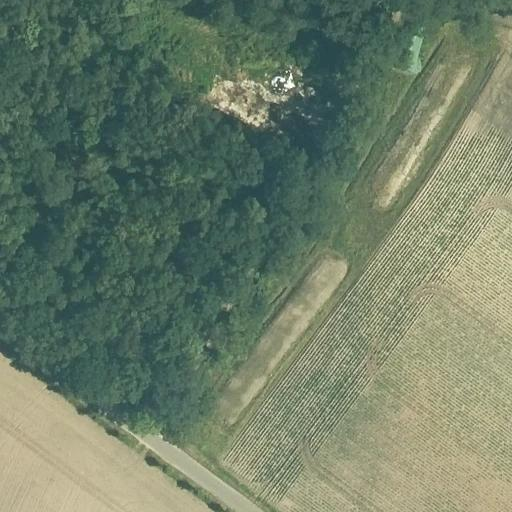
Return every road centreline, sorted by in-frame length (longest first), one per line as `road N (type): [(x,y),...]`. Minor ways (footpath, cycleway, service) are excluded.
road 1 (unknown): [(154,441),(412,0)]
road 2 (unclassified): [(0,326),(248,511)]
